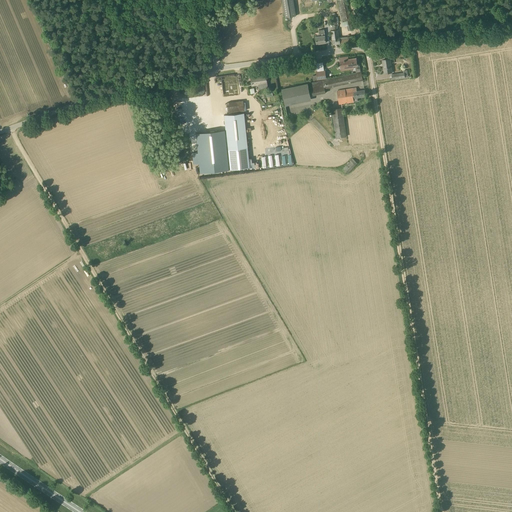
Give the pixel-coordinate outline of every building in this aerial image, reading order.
[(293,0),(282,0),(285,18),(296,16),(293,0)] [(345,0),(337,0),(343,23),(347,22),(348,31),(352,30),(345,0)] [(335,14),(330,15),(333,31),(331,31),(333,45),(348,43),(352,41),(351,36),(340,38),(339,37),(338,30),(335,14)] [(324,29),(319,30),(320,36),(316,37),(317,44),(326,42),(325,35),(324,29)] [(356,58),(348,60),(348,57),(340,58),(341,65),(341,71),(353,69),(353,66),(357,65),(356,58)] [(390,59),(382,60),(384,73),(392,72),(390,59)] [(325,71),(317,72),(318,79),(326,78),(325,71)] [(325,88),(357,81),(363,80),(361,72),(286,88),(289,101),(326,93),(325,88)] [(265,75),(250,77),(252,86),(267,83),(265,75)] [(366,96),(365,90),(357,91),(356,88),(337,91),(339,104),(353,102),(353,98),(366,96)] [(243,100),(226,102),(227,112),(244,110),(243,100)] [(342,108),(332,110),(336,138),(346,136),(342,108)] [(244,113),(224,115),(230,169),(249,167),(244,113)] [(229,170),(225,130),(196,133),(198,152),(192,153),(193,164),(199,163),(200,173),(229,170)] [(353,158),(342,169),(348,174),(358,163),(353,158)]
